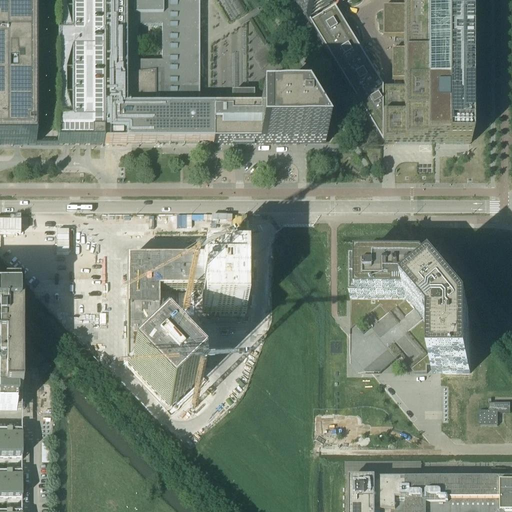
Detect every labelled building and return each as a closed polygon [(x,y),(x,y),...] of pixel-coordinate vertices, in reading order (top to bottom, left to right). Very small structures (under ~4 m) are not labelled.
[(0,0),(0,70),(36,71),(35,0),(57,0),(57,146),(65,146),(76,146),(87,146),(103,146),(103,0),(0,0)] [(227,110),(206,110),(196,110),(195,0),(103,0),(104,146),(126,146),(206,146),(325,146),(303,110),(249,110),(249,101),(227,101),(227,110)] [(292,0),(305,21),(336,2),(334,0),(292,0)] [(470,146),(470,0),(403,0),(403,9),(382,9),(382,39),(403,39),(403,52),(391,52),(391,82),(403,82),(403,90),(387,90),(381,90),(381,146),(388,146),(424,146),(451,146),(470,146)] [(309,25),(308,26),(381,146),(381,90),(333,11),(309,25)] [(36,71),(0,70),(0,145),(36,146),(36,71)] [(246,263),(126,263),(127,367),(170,412),(201,381),(158,338),(158,296),(201,296),(201,319),(246,319),(246,263)] [(470,326),(424,271),(418,263),(350,264),(350,302),(354,302),(354,305),(350,305),(350,317),(350,318),(350,320),(353,324),(368,313),(404,355),(401,358),(415,375),(424,375),(427,374),(427,372),(432,372),(432,375),(470,374),(470,326)] [(0,411),(17,411),(21,410),(21,397),(21,349),(21,328),(21,321),(21,316),(21,311),(21,295),(19,295),(6,295),(3,295),(3,298),(3,302),(0,302),(0,411)] [(488,413),(478,413),(478,414),(481,414),(481,424),(497,424),(497,427),(498,427),(498,424),(498,414),(504,414),(510,414),(510,413),(507,413),(507,406),(510,406),(510,405),(495,405),(491,405),(491,401),(488,401),(488,405),(488,413)] [(0,499),(21,499),(21,502),(21,474),(21,475),(0,474),(0,459),(21,459),(21,461),(21,462),(21,434),(21,435),(0,434),(0,499)] [(344,476),(421,476),(421,463),(344,463),(344,476)] [(511,511),(511,480),(424,481),(350,481),(349,511),(511,511)]
